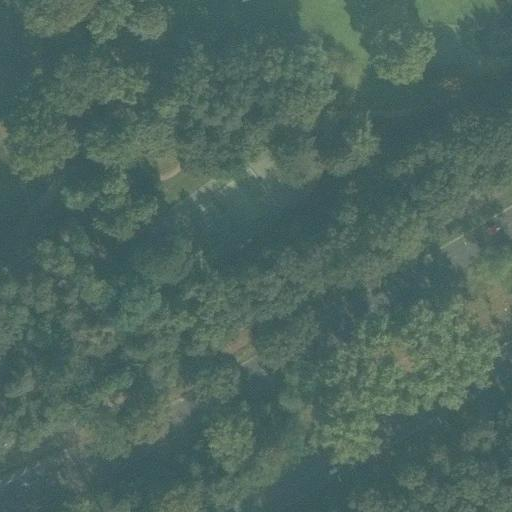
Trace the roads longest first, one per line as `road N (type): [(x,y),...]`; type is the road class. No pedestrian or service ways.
road 1 (primary): [(511,223),(18,511)]
road 2 (primary): [(264,511),(511,367)]
